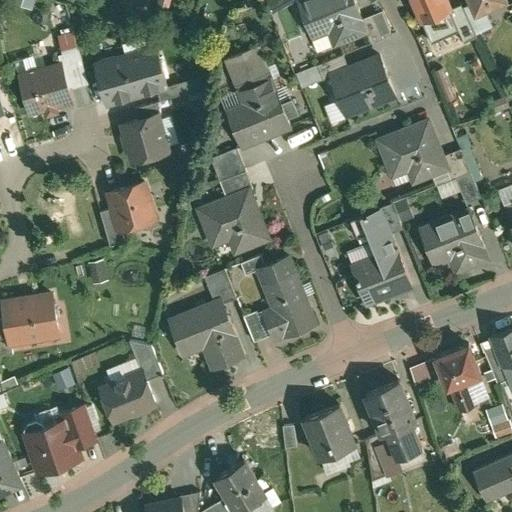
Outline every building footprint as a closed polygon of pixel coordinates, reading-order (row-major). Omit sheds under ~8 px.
[(357,0),(301,0),(314,33),(330,26),(336,43),(368,31),(369,31),(364,18),(357,0)] [(449,0),(414,0),(423,20),(444,11),(453,7),(449,0)] [(472,0),(474,3),(477,11),(485,8),(502,0),(472,0)] [(485,8),(477,11),(474,3),(465,7),(477,33),(493,26),(485,8)] [(477,33),(465,7),(454,12),(466,39),(477,33)] [(444,11),(430,18),(438,37),(453,31),(444,11)] [(375,14),(364,18),(369,31),(368,31),(372,42),(384,37),(375,14)] [(431,55),(425,41),(420,43),(424,50),(426,57),(431,55)] [(150,45),(137,49),(135,52),(127,55),(138,93),(158,88),(168,85),(157,46),(153,47),(150,45)] [(260,46),(228,59),(246,105),(230,112),(243,144),(292,125),(260,46)] [(79,48),(59,53),(62,62),(70,88),(89,82),(79,48)] [(344,53),(318,63),(324,79),(332,76),(330,73),(349,66),(344,53)] [(349,66),(330,73),(332,76),(346,114),(395,94),(380,54),(349,66)] [(115,55),(102,59),(100,62),(96,63),(107,102),(138,93),(127,55),(118,57),(115,55)] [(62,62),(20,74),(31,112),(73,99),(70,88),(62,62)] [(192,78),(179,82),(182,93),(195,89),(192,78)] [(168,85),(158,88),(161,99),(182,93),(179,82),(168,85)] [(158,100),(135,107),(139,118),(158,113),(158,114),(162,112),(158,100)] [(139,118),(124,122),(127,134),(125,135),(128,147),(130,146),(134,159),(168,149),(158,114),(158,113),(139,118)] [(428,119),(378,139),(391,171),(408,164),(414,180),(446,167),(448,167),(443,155),(428,119)] [(239,145),(212,155),(221,178),(248,168),(239,145)] [(462,147),(443,155),(448,167),(446,167),(451,179),(456,177),(472,171),(462,147)] [(248,168),(221,178),(228,194),(251,185),(252,186),(255,185),(248,168)] [(472,171),(456,177),(466,202),(482,196),(472,171)] [(145,180),(110,190),(115,206),(121,227),(122,227),(155,217),(145,180)] [(228,194),(200,205),(213,238),(230,231),(237,248),(271,235),(252,186),(251,185),(228,194)] [(393,201),(378,207),(390,234),(404,228),(393,201)] [(121,227),(115,206),(101,210),(111,244),(126,240),(122,227),(121,227)] [(470,207),(421,226),(434,260),(451,253),(458,271),(490,258),(470,207)] [(399,247),(354,265),(368,301),(413,283),(399,247)] [(262,253),(242,261),(247,273),(259,268),(259,267),(266,264),(262,253)] [(266,264),(259,267),(259,268),(277,313),(267,317),(273,332),(274,332),(276,338),(317,322),(290,255),(266,264)] [(226,267),(205,275),(215,300),(222,297),(224,302),(238,297),(226,267)] [(53,293),(4,301),(7,317),(10,340),(12,340),(59,332),(53,293)] [(215,300),(170,318),(184,353),(204,345),(213,367),(245,354),(224,302),(222,297),(215,300)] [(268,334),(258,309),(245,314),(255,340),(274,332),(273,332),(268,334)] [(7,317),(0,318),(0,354),(14,352),(12,340),(10,340),(7,317)] [(511,326),(491,335),(496,347),(504,366),(505,366),(511,362),(511,326)] [(152,343),(131,339),(130,339),(143,371),(144,371),(147,379),(164,372),(152,343)] [(469,343),(436,356),(447,385),(466,378),(480,372),(469,343)] [(504,366),(496,347),(485,351),(498,383),(510,378),(505,366),(504,366)] [(143,371),(102,387),(108,401),(105,406),(108,414),(114,416),(114,418),(156,401),(147,379),(144,371),(143,371)] [(466,378),(450,384),(460,409),(476,403),(466,378)] [(399,379),(366,393),(383,432),(391,429),(413,420),(416,419),(399,379)] [(0,393),(0,407),(11,404),(7,391),(0,393)] [(86,403),(64,410),(67,417),(68,417),(77,444),(98,437),(86,403)] [(495,435),(511,431),(511,424),(507,403),(489,407),(495,435)] [(338,404),(305,417),(321,456),(354,442),(338,404)] [(58,405),(35,413),(37,419),(43,421),(44,425),(67,417),(64,410),(60,412),(58,405)] [(67,417),(44,425),(43,421),(37,419),(28,422),(25,428),(39,470),(81,455),(77,444),(68,417),(67,417)] [(413,420),(391,429),(394,439),(393,439),(398,452),(422,442),(413,420)] [(298,448),(296,426),(285,427),(286,449),(298,448)] [(394,439),(391,429),(383,432),(386,440),(392,438),(393,439),(394,439)] [(393,439),(392,438),(386,440),(378,444),(386,462),(391,473),(405,467),(393,439)] [(5,441),(0,442),(0,477),(3,485),(21,477),(5,441)] [(386,462),(378,444),(369,447),(373,468),(386,462)] [(511,450),(473,467),(487,498),(511,486),(511,450)] [(265,493),(244,458),(216,475),(228,494),(238,510),(265,493)] [(386,462),(373,468),(375,480),(391,473),(386,462)] [(198,511),(201,490),(182,495),(182,497),(183,497),(186,511),(198,511)] [(228,494),(217,500),(223,511),(238,511),(238,510),(228,494)] [(182,497),(148,505),(149,511),(186,511),(183,497),(182,497)]
